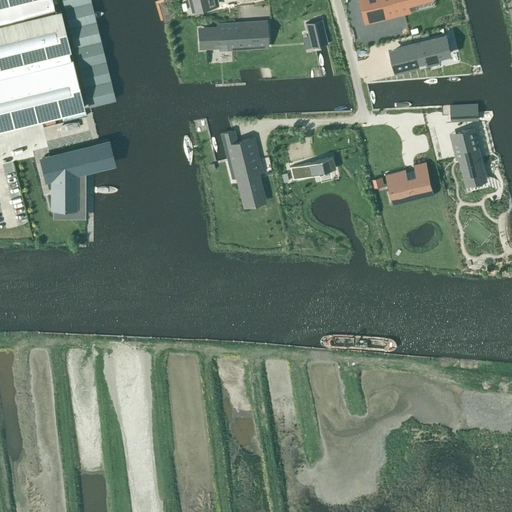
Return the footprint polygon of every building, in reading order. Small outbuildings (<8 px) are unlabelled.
[(0,0),(0,127),(84,107),(60,9),(54,11),(51,0),(0,0)] [(210,0),(185,0),(189,13),(213,7),(210,0)] [(360,0),(366,24),(387,18),(387,15),(408,10),(407,7),(424,3),(423,0),(360,0)] [(321,19),(305,22),(311,47),(320,45),(325,44),(327,43),(321,19)] [(266,24),(206,27),(206,28),(208,28),(209,46),(207,46),(207,47),(218,47),(218,50),(227,50),(227,46),(267,44),(266,24)] [(404,48),(381,54),(386,71),(415,63),(416,65),(429,62),(429,58),(439,56),(435,39),(411,45),(413,53),(406,55),(404,48)] [(460,138),(452,140),(457,159),(464,157),(470,179),(483,176),(471,128),(458,131),(460,138)] [(231,130),(221,133),(227,158),(230,169),(231,169),(233,177),(239,175),(239,176),(243,174),(249,198),(263,194),(257,172),(261,171),(253,137),(236,141),(234,130),(231,130)] [(113,163),(107,142),(100,144),(41,158),(46,180),(52,178),(53,208),(75,208),(75,173),(113,163)] [(335,168),(332,156),(290,167),(293,179),(335,168)] [(426,161),(413,164),(415,169),(407,171),(406,168),(385,173),(388,187),(392,185),(393,188),(397,187),(399,197),(431,189),(432,195),(434,194),(426,161)]
